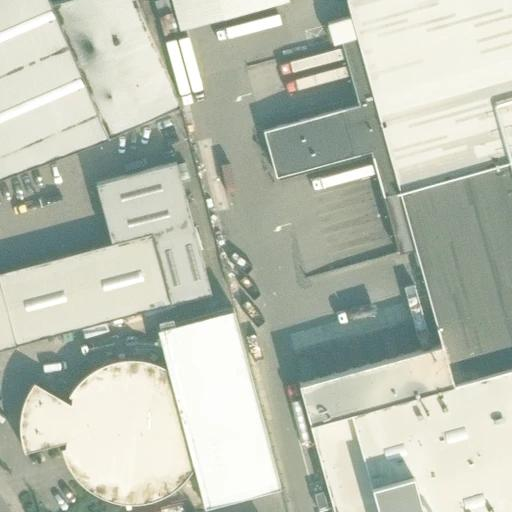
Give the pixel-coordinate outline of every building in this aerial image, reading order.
[(54,0),(49,1),(48,0),(0,0),(0,96),(22,148),(97,116),(106,136),(180,105),(134,0),(54,0)] [(285,0),(165,0),(172,27),(285,1),(285,0)] [(511,511),(511,0),(345,0),(350,16),(331,21),(327,23),(332,43),(337,42),(340,42),(356,98),(358,104),(369,150),(371,157),(372,157),(383,195),(393,233),(394,237),(398,251),(414,247),(441,343),(429,346),(296,381),(307,422),(332,511),(511,511)] [(22,148),(0,96),(0,177),(107,138),(106,136),(97,116),(22,148)] [(357,104),(340,109),(263,130),(276,176),(352,155),(369,150),(358,104),(357,104)] [(110,243),(0,271),(0,348),(210,293),(175,162),(94,184),(110,243)] [(20,440),(24,452),(65,441),(64,447),(60,448),(64,458),(69,468),(75,477),(83,485),(91,491),(101,497),(111,500),(122,502),(133,503),(144,501),(155,499),(169,491),(182,482),(190,470),(195,461),(229,480),(233,473),(236,465),(239,456),(241,448),(242,439),(241,431),(240,422),(238,414),(237,409),(201,419),(200,413),(198,405),(194,397),(190,390),(185,383),(179,377),(172,372),(165,367),(157,364),(149,361),(140,359),(132,358),(123,359),(115,360),(107,362),(99,366),(92,370),(85,375),(79,380),(73,386),(69,393),(65,400),(33,382),(27,392),(22,404),(19,416),(19,428),(20,440)]
